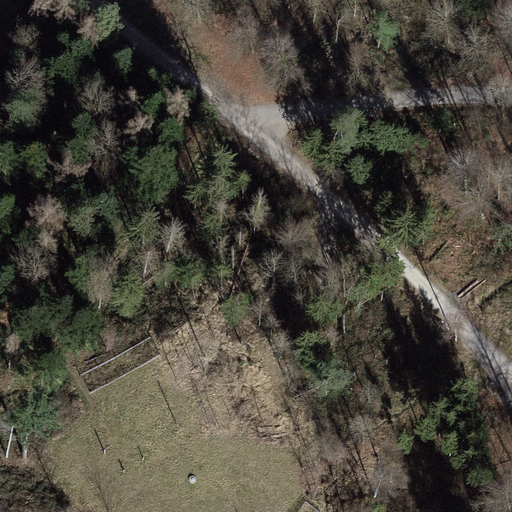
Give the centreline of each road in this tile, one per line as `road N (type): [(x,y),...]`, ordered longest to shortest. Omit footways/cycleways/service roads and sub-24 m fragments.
road 1 (track): [(91,0),(246,121),(511,374)]
road 2 (track): [(511,98),(294,108),(246,121)]
